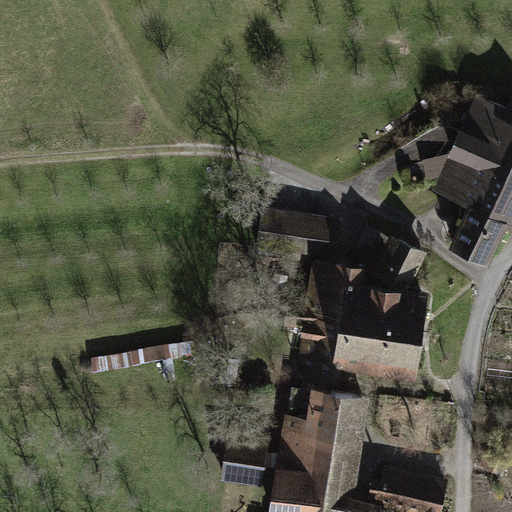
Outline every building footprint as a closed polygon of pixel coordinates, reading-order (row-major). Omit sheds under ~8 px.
[(511,221),(511,95),(508,104),(480,91),(436,187),(468,202),(506,219),(511,221)] [(490,256),(506,219),(468,202),(452,239),(490,256)] [(256,241),(338,254),(344,217),(262,204),(256,241)] [(431,249),(395,234),(375,275),(414,281),(431,249)] [(314,254),(305,316),(394,329),(401,286),(363,280),(366,263),(314,254)] [(394,329),(305,316),(296,374),(342,381),(344,366),(420,377),(427,334),(394,329)] [(273,511),(357,511),(375,393),(316,384),(312,416),(288,413),(273,511)] [(274,435),(233,430),(227,472),(268,477),(274,435)] [(442,511),(450,478),(388,466),(381,500),(440,511),(442,511)]
